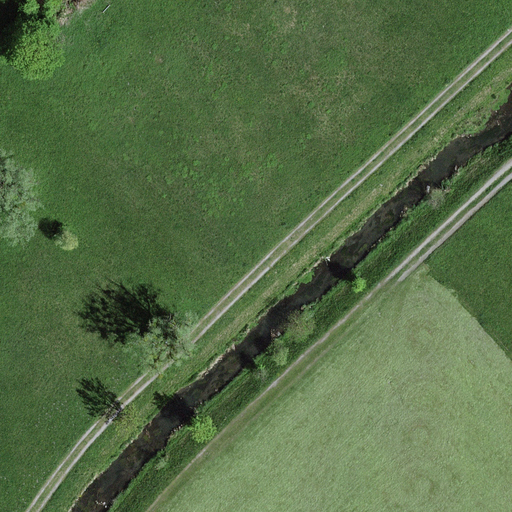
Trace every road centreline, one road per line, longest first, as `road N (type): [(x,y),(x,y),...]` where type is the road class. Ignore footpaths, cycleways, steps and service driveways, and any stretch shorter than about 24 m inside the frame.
road 1 (track): [(36,511),(139,388),(511,39)]
road 2 (track): [(154,511),(511,174)]
